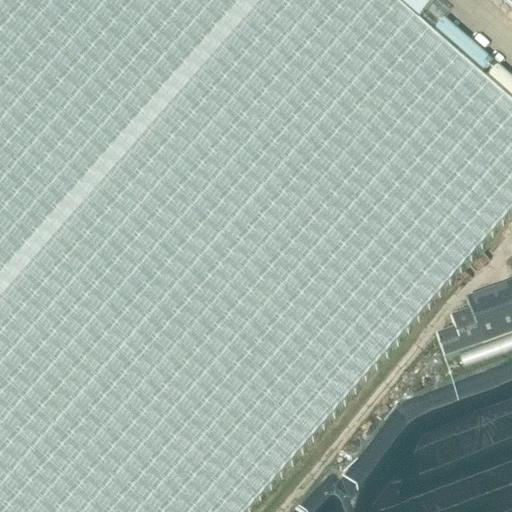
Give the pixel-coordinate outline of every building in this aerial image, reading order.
[(511,0),(0,0),(0,511),(251,511),(511,214),(511,105),(420,24),(440,0),(497,0),(511,12),(511,0)] [(444,22),(437,30),(449,40),(455,31),(444,22)] [(511,99),(511,77),(498,65),(488,76),(511,99)] [(437,338),(445,361),(511,336),(511,285),(467,302),(471,313),(451,320),(455,332),(437,338)] [(511,339),(460,359),(466,371),(511,353),(511,339)]
